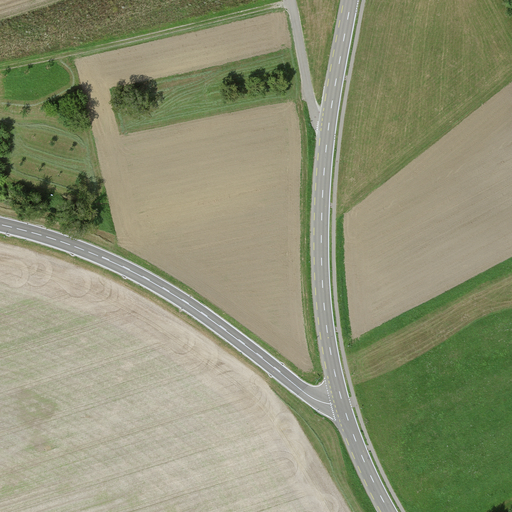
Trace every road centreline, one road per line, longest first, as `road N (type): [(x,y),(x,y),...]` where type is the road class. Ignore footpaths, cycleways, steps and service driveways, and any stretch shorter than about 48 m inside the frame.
road 1 (secondary): [(343,403),(325,316),(322,216),(352,0)]
road 2 (tertiary): [(0,224),(146,279),(309,396),(343,403)]
road 3 (track): [(292,1),(0,69)]
